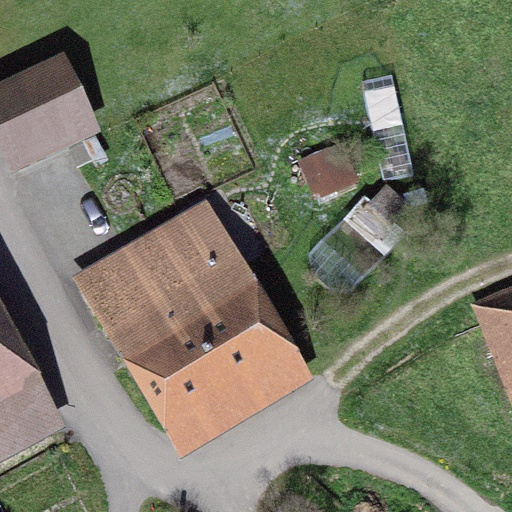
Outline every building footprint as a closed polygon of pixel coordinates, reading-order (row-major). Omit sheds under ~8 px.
[(60,70),(0,98),(0,132),(17,169),(90,135),(60,70)] [(68,151),(76,169),(92,161),(83,143),(68,151)] [(340,153),(303,169),(316,199),(352,182),(340,153)] [(357,282),(408,235),(374,198),(323,244),(357,282)] [(279,377),(188,220),(81,284),(131,370),(145,362),(187,432),(279,377)] [(511,311),(493,319),(511,364),(511,311)] [(0,436),(24,424),(0,380),(0,436)]
